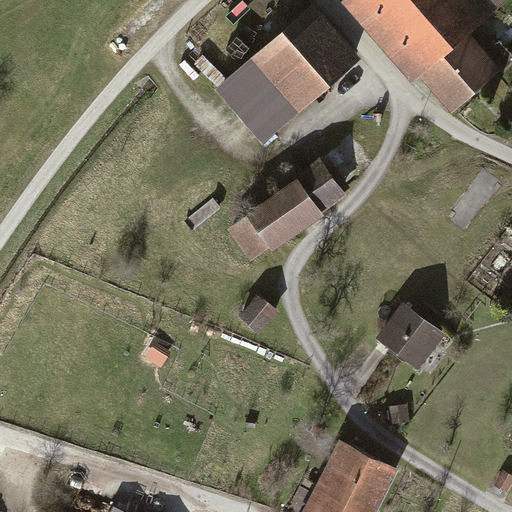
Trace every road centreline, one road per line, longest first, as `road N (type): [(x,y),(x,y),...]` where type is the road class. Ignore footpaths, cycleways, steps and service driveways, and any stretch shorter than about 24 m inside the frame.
road 1 (residential): [(499,511),(377,438),(332,386),(291,306),(291,278),(381,174),(412,103)]
road 2 (track): [(208,0),(83,131),(0,245)]
road 3 (track): [(0,437),(235,511)]
road 4 (residential): [(412,103),(325,0)]
